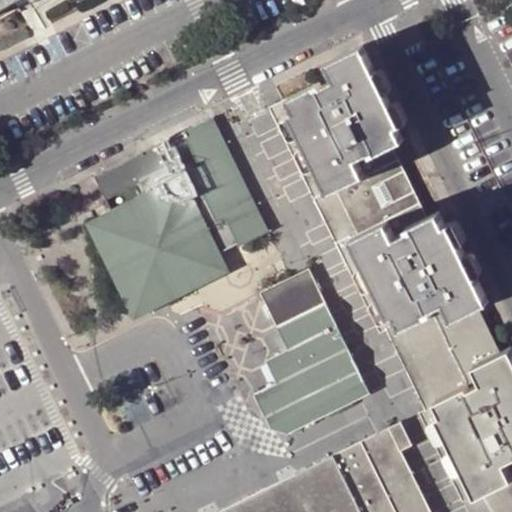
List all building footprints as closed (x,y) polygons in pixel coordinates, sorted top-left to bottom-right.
[(0,0),(0,10),(16,0),(0,0)] [(511,16),(507,7),(499,11),(466,27),(432,45),(511,208),(511,16)] [(329,62),(336,77),(322,85),(320,82),(290,96),(297,110),(292,112),(331,191),(336,189),(367,173),(359,157),(372,151),(374,155),(394,145),(407,139),(400,125),(404,123),(365,44),(329,62)] [(210,121),(186,133),(189,139),(165,150),(162,145),(97,177),(107,197),(140,182),(150,202),(101,227),(140,306),(205,275),(202,269),(210,250),(237,237),(242,246),(267,234),(210,121)] [(410,228),(409,225),(428,216),(394,145),(374,155),(372,151),(359,157),(367,173),(336,189),(357,234),(389,219),(397,235),(410,228)] [(445,303),(453,319),(479,306),(490,301),(451,222),(447,224),(440,210),(428,216),(409,225),(410,228),(397,235),(389,219),(357,234),(353,237),(391,316),(395,314),(401,328),(404,327),(434,313),(432,309),(445,303)] [(261,293),(278,327),(328,302),(312,270),(261,293)] [(373,393),(328,302),(278,327),(289,349),(266,360),(277,383),(255,394),(271,426),(290,433),(373,393)] [(484,380),(477,364),(500,352),(479,306),(453,319),(445,303),(432,309),(434,313),(404,327),(437,398),(469,383),(471,387),(484,380)] [(511,457),(511,347),(500,352),(477,364),(484,380),(471,387),(469,383),(437,398),(444,413),(440,415),(477,494),(484,490),(511,476),(511,470),(507,459),(511,457)] [(434,511),(403,452),(415,446),(404,422),(390,429),(380,433),(420,511),(434,511)] [(420,511),(380,433),(301,472),(218,511),(420,511)] [(191,509),(192,511),(218,511),(301,472),(293,457),(191,509)] [(511,511),(511,457),(507,459),(511,470),(511,476),(484,490),(494,511),(511,511)]
